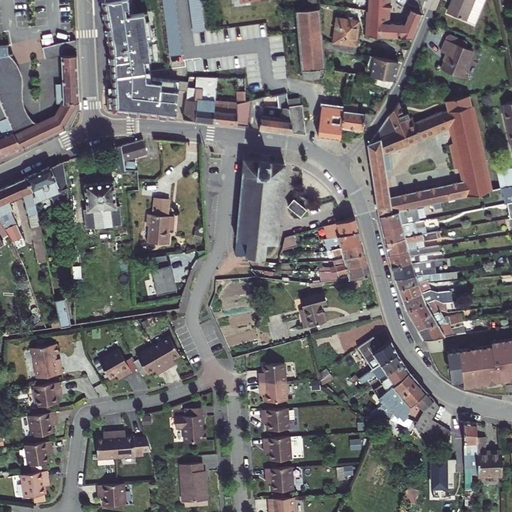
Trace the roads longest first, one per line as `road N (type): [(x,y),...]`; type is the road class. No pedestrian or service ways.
road 1 (tertiary): [(339,169),(359,198),(389,311),(412,360),(441,391),(511,411)]
road 2 (residential): [(230,135),(218,252),(192,315),(219,375)]
road 3 (residential): [(67,511),(85,414),(166,397),(219,375)]
road 4 (residential): [(339,169),(397,93),(437,0)]
road 5 (residential): [(219,375),(233,397),(241,511)]
road 6 (tertiary): [(91,130),(230,135)]
road 7 (tertiary): [(84,0),(91,130)]
